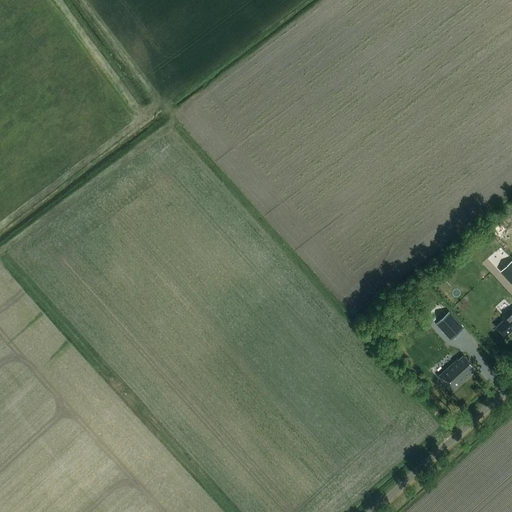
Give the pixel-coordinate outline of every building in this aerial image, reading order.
[(511,242),(493,225),(485,234),(497,246),(497,245),(501,248),(497,253),(503,259),(507,255),(511,258),(511,257),(511,242)] [(511,261),(500,272),(511,285),(511,261)] [(511,308),(501,318),(503,320),(496,327),(505,337),(511,331),(511,308)] [(436,323),(451,340),(452,340),(464,329),(448,312),(436,323)] [(458,361),(457,362),(456,362),(439,377),(452,391),(462,383),(461,382),(470,374),(475,369),(464,356),(458,361)]
